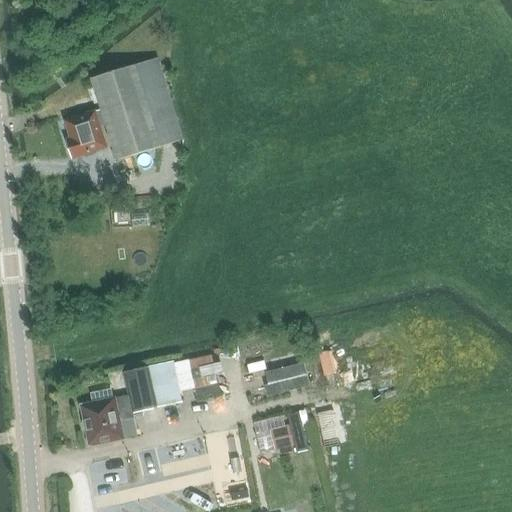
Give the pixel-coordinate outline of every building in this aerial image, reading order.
[(157,59),(92,79),(118,161),(183,140),(157,59)] [(72,159),(77,157),(108,147),(97,111),(65,121),(70,142),(67,143),(72,159)] [(273,354),(292,351),(290,341),(271,344),(273,354)] [(303,376),(319,371),(313,350),(297,354),(303,376)] [(136,412),(182,401),(173,362),(126,372),(136,412)] [(110,389),(92,394),(94,403),(112,399),(110,389)] [(94,403),(80,405),(84,422),(83,422),(85,431),(86,431),(89,447),(125,439),(121,421),(133,418),(129,401),(118,403),(117,398),(112,399),(94,403)] [(285,426),(270,430),(275,450),(295,446),(297,453),(309,450),(299,412),(287,415),(290,425),(285,426)]
